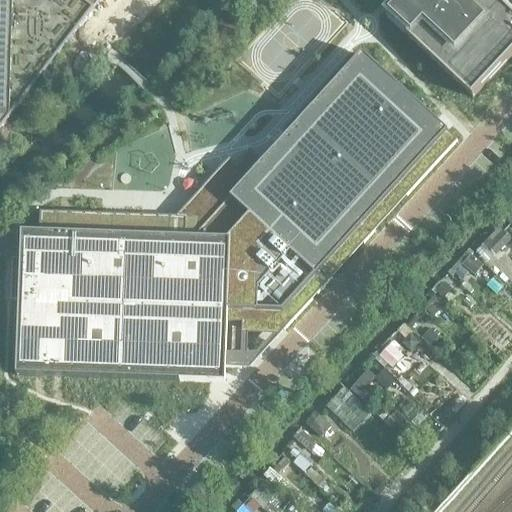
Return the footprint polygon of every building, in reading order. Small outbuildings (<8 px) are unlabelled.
[(0,0),(0,132),(77,34),(102,0),(0,0)] [(385,17),(473,99),(511,56),(511,15),(497,1),(495,0),(400,0),(395,6),(390,11),(386,16),(385,17)] [(189,219),(215,220),(215,241),(230,242),(229,243),(226,323),(243,324),(250,324),(256,324),(262,330),(284,331),(284,332),(457,142),(447,133),(441,127),(434,121),(390,81),(389,82),(383,76),(377,70),(362,57),(353,67),(352,66),(288,137),(264,164),(250,152),(235,168),(236,168),(197,210),(189,219)] [(21,234),(21,237),(25,237),(24,245),(23,245),(23,261),(28,261),(28,274),(28,288),(27,288),(27,302),(21,302),(20,346),(21,346),(20,358),(17,358),(16,377),(35,377),(41,377),(47,378),(54,378),(59,378),(64,378),(90,379),(209,384),(209,380),(216,381),(224,381),(224,369),(226,323),(229,243),(230,242),(215,241),(215,220),(189,219),(145,217),(102,216),(72,215),(60,214),(58,214),(58,213),(47,213),(43,213),(40,213),(39,234),(21,234)] [(491,251),(496,256),(511,240),(511,239),(502,230),(492,241),(489,238),(481,246),(489,253),(491,251)] [(19,302),(17,358),(20,358),(21,346),(20,346),(21,302),(27,302),(27,288),(28,288),(28,274),(28,261),(23,261),(23,245),(24,245),(25,237),(21,237),(21,260),(13,260),(12,279),(12,301),(19,302)] [(484,267),(473,256),(466,263),(477,274),(484,267)] [(469,273),(462,267),(456,274),(462,280),(469,273)] [(504,285),(496,276),(488,284),(496,293),(504,285)] [(447,281),(436,292),(442,298),(453,287),(447,281)] [(442,307),(432,297),(424,305),(435,315),(442,307)] [(243,330),(243,324),(226,323),(224,369),(241,370),(242,364),(242,344),(243,330)] [(284,332),(284,331),(262,330),(256,324),(250,324),(243,324),(243,330),(242,344),(242,364),(241,370),(249,370),(284,332)] [(439,337),(432,329),(424,337),(432,345),(439,337)] [(405,359),(389,343),(377,355),(393,371),(405,359)] [(430,364),(417,352),(410,360),(422,372),(430,364)] [(393,380),(384,371),(375,379),(385,389),(393,380)] [(485,380),(478,374),(469,383),(475,390),(485,380)] [(346,398),(340,392),(327,405),(333,412),(346,398)] [(369,417),(350,399),(335,414),(354,433),(369,417)] [(331,428),(317,414),(306,424),(320,438),(331,428)] [(375,416),(354,438),(360,445),(381,423),(375,416)] [(315,444),(301,432),(295,440),(308,452),(315,444)] [(324,453),(316,445),(310,451),(318,459),(324,453)] [(287,457),(302,471),(308,465),(293,451),(287,457)] [(291,488),(270,468),(263,474),(285,494),(291,488)] [(328,484),(312,469),(305,476),(321,491),(328,484)] [(266,482),(256,492),(256,493),(268,505),(272,501),(279,494),(266,482)]
